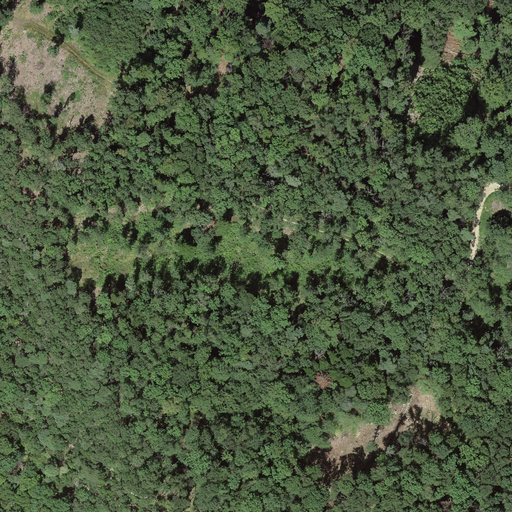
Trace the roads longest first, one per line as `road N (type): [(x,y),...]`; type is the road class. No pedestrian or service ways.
road 1 (track): [(467,277),(413,271),(351,238),(258,211),(178,127),(0,5)]
road 2 (track): [(116,405),(434,329),(454,311),(486,188),(499,184)]
